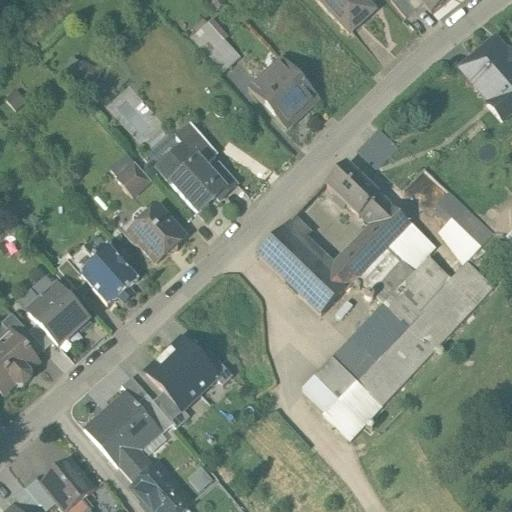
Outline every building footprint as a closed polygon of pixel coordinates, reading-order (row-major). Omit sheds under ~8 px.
[(479,29),(456,0),(443,0),(426,13),(431,19),(454,48),(479,29)] [(408,38),(389,14),(378,6),(363,20),(374,28),(393,52),(408,40),(407,39),(408,38)] [(374,64),(326,11),(300,35),(348,88),(374,64)] [(431,19),(424,25),(421,21),(412,28),(415,32),(408,38),(407,39),(408,40),(423,58),(430,67),(454,48),(431,19)] [(393,52),(389,55),(404,73),(423,58),(408,40),(393,52)] [(239,113),(222,95),(203,112),(220,131),(239,113)] [(511,121),(491,97),(457,125),(471,141),(473,140),(487,157),(494,158),(498,154),(510,168),(511,166),(511,121)] [(283,118),(271,129),(268,125),(248,144),(283,182),(302,165),(304,166),(316,155),(283,118)] [(215,210),(189,181),(175,193),(182,201),(157,223),(197,268),(215,252),(224,244),(209,227),(203,221),(215,210)] [(355,209),(374,226),(395,204),(377,186),(355,209)] [(150,233),(126,206),(110,221),(119,231),(117,232),(133,249),(150,233)] [(236,240),(218,219),(209,227),(224,244),(215,252),(218,256),(236,240)] [(377,252),(344,221),(325,241),(357,273),(360,270),(377,252)] [(435,262),(479,304),(490,292),(446,250),(435,262)] [(356,335),(407,280),(377,252),(360,270),(371,281),(326,328),(298,301),(309,288),(293,273),(257,311),(320,371),(356,335)] [(157,260),(128,286),(157,318),(168,308),(167,307),(174,301),(175,302),(186,293),(157,260)] [(465,319),(447,337),(423,315),(429,311),(430,303),(407,280),(356,335),(381,361),(301,446),(324,468),(322,471),(349,497),(491,345),(465,319)] [(83,299),(57,322),(81,348),(90,340),(79,328),(92,316),(91,315),(94,313),(93,312),(94,310),(83,299)] [(94,310),(93,312),(94,313),(91,315),(92,316),(79,328),(90,340),(109,361),(118,352),(127,353),(128,344),(138,334),(106,299),(94,310)] [(88,374),(58,341),(28,367),(38,378),(54,396),(58,401),(88,374)] [(29,385),(13,368),(2,377),(10,386),(11,385),(35,411),(44,403),(29,385)] [(54,396),(38,378),(29,385),(44,403),(45,403),(54,396)] [(10,386),(0,394),(0,447),(2,450),(16,438),(17,439),(23,439),(31,432),(31,427),(29,426),(40,417),(35,411),(11,385),(10,386)] [(163,411),(199,449),(215,434),(216,432),(199,413),(180,395),(163,411)] [(216,432),(215,434),(222,441),(232,431),(207,405),(199,413),(216,432)] [(163,411),(146,428),(164,447),(182,465),(183,464),(199,449),(163,411)] [(148,450),(132,432),(123,440),(131,450),(139,458),(148,450)] [(182,465),(164,447),(153,457),(176,484),(189,471),(183,464),(182,465)] [(131,450),(110,468),(107,464),(85,482),(111,511),(146,511),(138,503),(161,483),(139,458),(131,450)]
